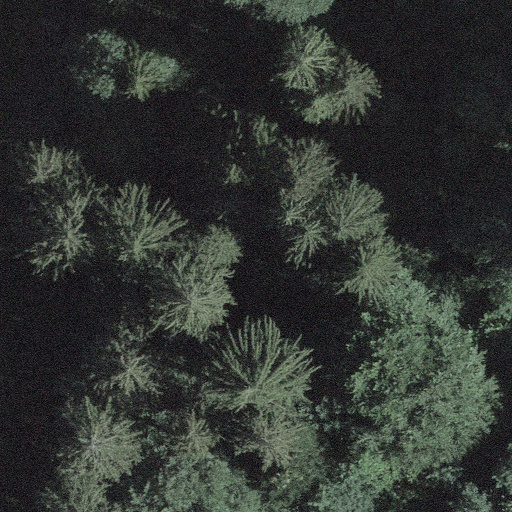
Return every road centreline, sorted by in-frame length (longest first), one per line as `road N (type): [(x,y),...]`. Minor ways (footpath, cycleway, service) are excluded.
road 1 (unclassified): [(64,0),(43,71),(0,124)]
road 2 (track): [(431,511),(511,423)]
